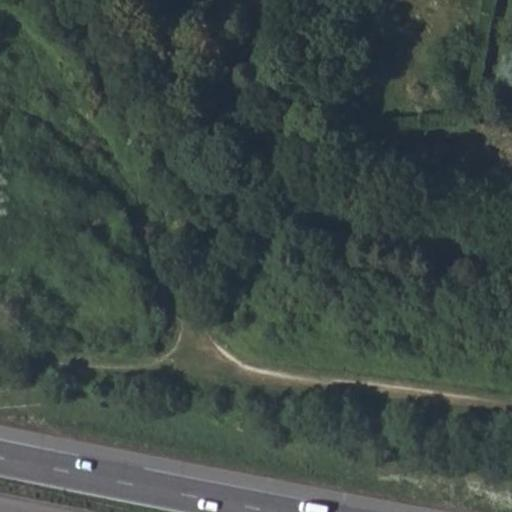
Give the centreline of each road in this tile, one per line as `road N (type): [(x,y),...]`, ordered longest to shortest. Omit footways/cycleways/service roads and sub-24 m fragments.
road 1 (track): [(511,410),(247,373),(192,337),(173,357),(131,366),(0,350)]
road 2 (trunk): [(276,511),(0,456)]
